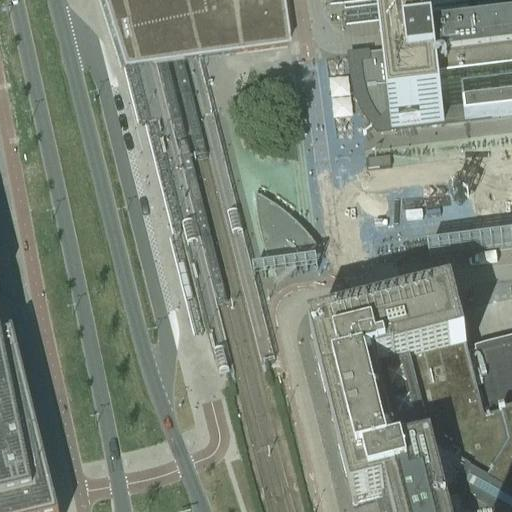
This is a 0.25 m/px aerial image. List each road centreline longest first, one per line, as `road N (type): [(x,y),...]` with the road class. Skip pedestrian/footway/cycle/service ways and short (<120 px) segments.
road 1 (secondary): [(201,511),(140,341),(55,0)]
road 2 (secondary): [(14,0),(123,511)]
road 3 (residential): [(332,511),(286,331),(295,308),(331,294),(511,270)]
road 4 (residential): [(511,25),(334,42),(318,29),(314,0)]
